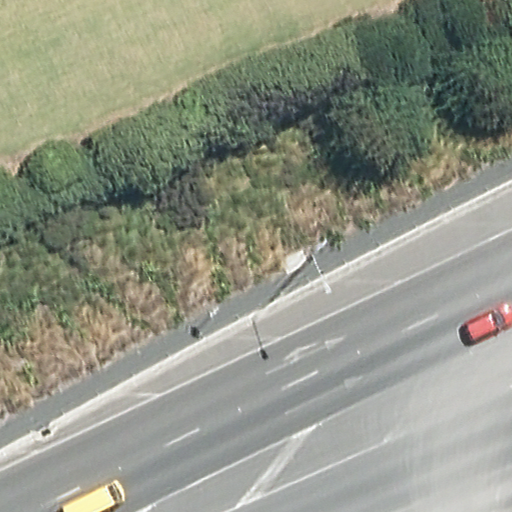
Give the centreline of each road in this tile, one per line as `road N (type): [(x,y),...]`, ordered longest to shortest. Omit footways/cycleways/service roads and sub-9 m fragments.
road 1 (trunk): [(0,502),(511,254)]
road 2 (trunk): [(511,398),(260,511)]
